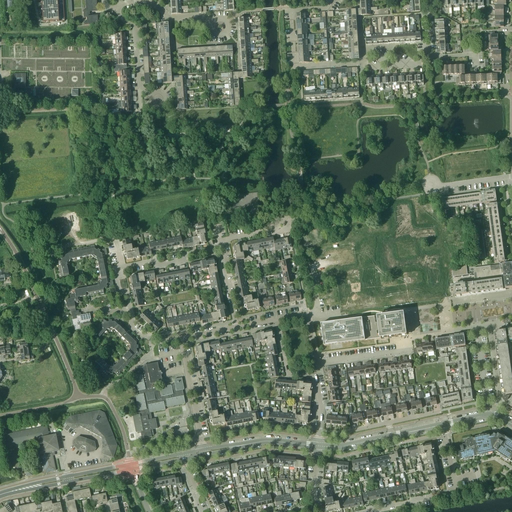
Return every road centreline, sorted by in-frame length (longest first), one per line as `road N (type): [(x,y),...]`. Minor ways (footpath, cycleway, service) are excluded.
road 1 (unclassified): [(77,396),(0,229)]
road 2 (residential): [(361,511),(456,490),(442,425)]
road 3 (tertiary): [(130,466),(0,495)]
road 4 (residential): [(294,66),(424,56)]
road 5 (residential): [(315,363),(398,351),(410,337),(436,333)]
road 6 (tertiary): [(442,425),(317,445)]
